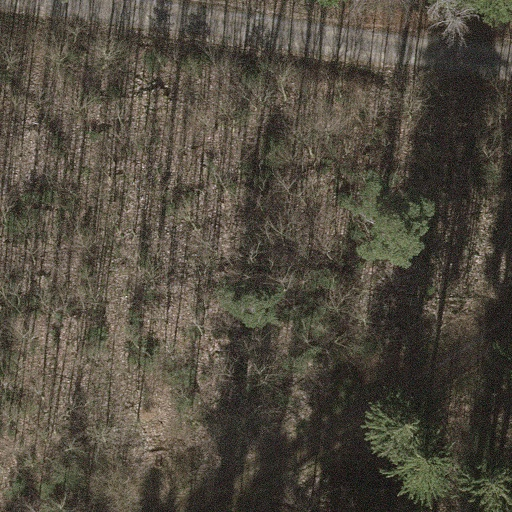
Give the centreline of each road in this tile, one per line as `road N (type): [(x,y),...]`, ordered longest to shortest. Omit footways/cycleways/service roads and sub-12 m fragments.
road 1 (track): [(71,0),(511,58)]
road 2 (track): [(511,332),(276,470),(188,511)]
